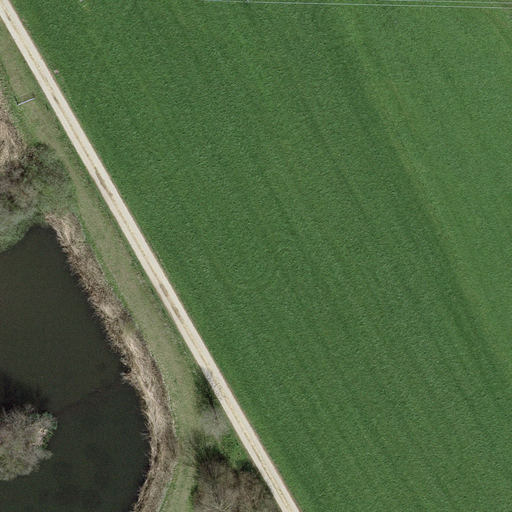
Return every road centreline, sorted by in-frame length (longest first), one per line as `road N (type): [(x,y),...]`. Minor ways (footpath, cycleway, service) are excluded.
road 1 (track): [(0,0),(291,511)]
road 2 (track): [(11,21),(18,85),(43,142),(127,277),(174,372),(186,453),(167,511)]
